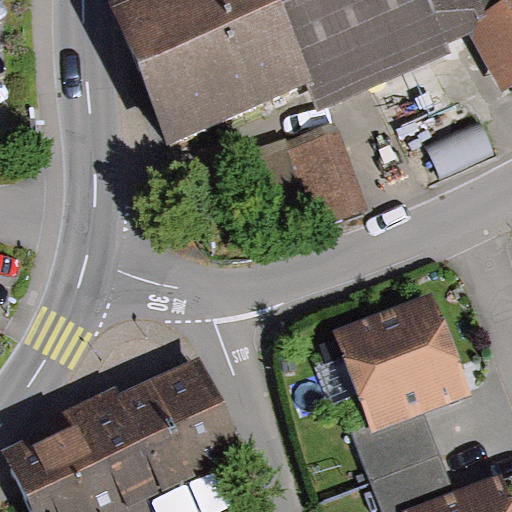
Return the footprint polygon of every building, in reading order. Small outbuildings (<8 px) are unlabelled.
[(505,85),(511,81),(511,0),(127,0),(112,7),(151,89),(178,146),(305,86),(319,115),(450,53),(446,45),(479,30),(505,85)] [(312,218),(365,202),(342,127),(250,155),(261,192),(301,180),(312,218)] [(461,395),(425,310),(334,348),(370,433),(415,414),(461,395)] [(166,511),(160,496),(238,461),(195,365),(127,395),(6,449),(34,511),(166,511)] [(415,414),(370,433),(342,445),(370,511),(446,511),(455,509),(415,414)] [(503,511),(495,492),(455,509),(446,511),(503,511)]
